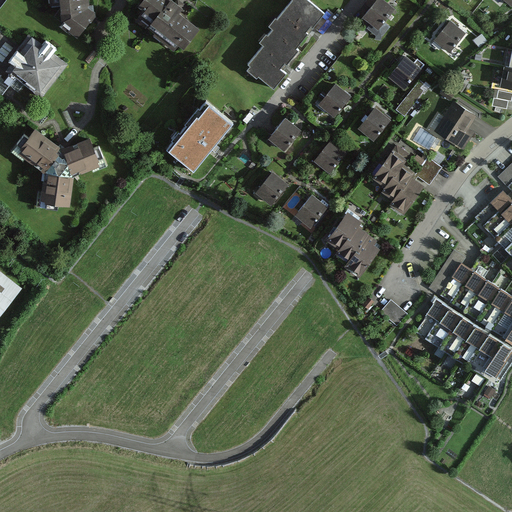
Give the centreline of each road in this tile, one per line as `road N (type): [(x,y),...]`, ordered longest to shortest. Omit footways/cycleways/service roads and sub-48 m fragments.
road 1 (residential): [(33,441),(38,404),(197,211)]
road 2 (residential): [(172,453),(308,274)]
road 3 (residential): [(380,298),(459,178),(511,125)]
road 4 (residential): [(172,453),(214,457),(245,449),(332,350)]
road 5 (residential): [(258,123),(362,0)]
road 6 (residential): [(33,441),(91,437),(172,453)]
